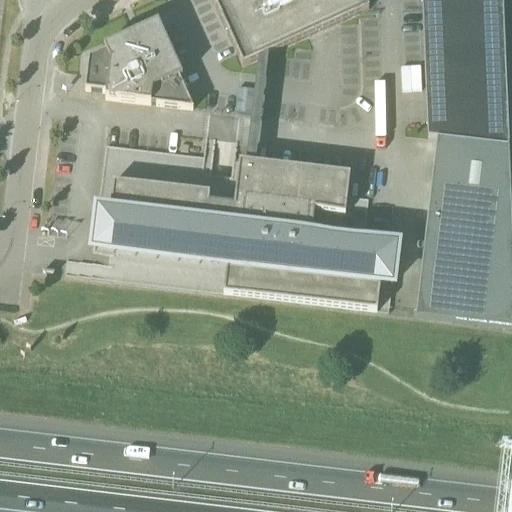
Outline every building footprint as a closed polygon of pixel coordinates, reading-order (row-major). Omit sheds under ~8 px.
[(212,0),(242,68),(369,11),(363,0),(212,0)] [(420,0),(427,139),(439,141),(507,147),(501,0),(420,0)] [(193,112),(193,111),(179,81),(182,79),(158,25),(104,49),(105,53),(89,60),(85,92),(106,95),(105,101),(193,112)] [(439,141),(414,317),(511,330),(511,276),(507,147),(439,141)] [(345,217),(349,178),(239,165),(234,209),(208,206),(209,197),(113,186),(110,215),(98,213),(97,222),(94,245),(202,258),(209,258),(209,260),(209,261),(210,262),(210,263),(211,264),(212,265),(214,265),(215,265),(216,265),(218,265),(219,264),(220,263),(221,262),(221,261),(221,260),(228,261),(227,266),(223,297),(376,315),(380,286),(392,288),(393,279),(396,256),(310,246),(314,213),(345,217)] [(380,198),(381,179),(366,179),(365,197),(380,198)]
